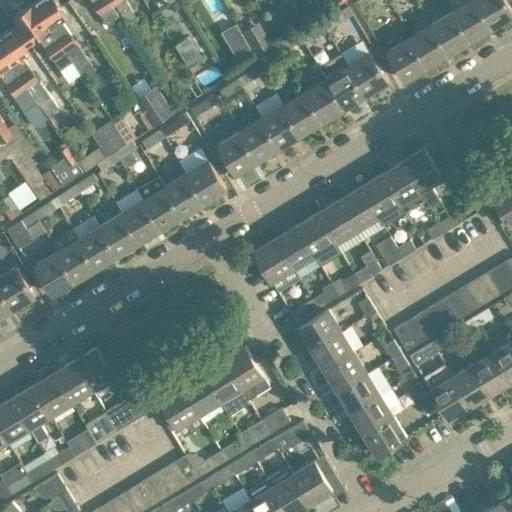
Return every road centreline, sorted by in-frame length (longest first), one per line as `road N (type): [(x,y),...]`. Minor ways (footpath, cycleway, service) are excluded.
road 1 (residential): [(0,364),(511,60)]
road 2 (residential): [(377,511),(511,426)]
road 3 (unknown): [(169,437),(264,338)]
road 4 (residential): [(373,511),(304,401)]
